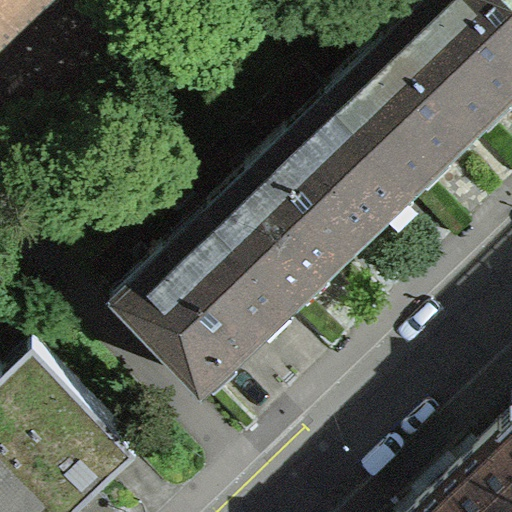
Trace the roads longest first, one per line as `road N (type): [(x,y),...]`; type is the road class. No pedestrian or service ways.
road 1 (unknown): [(0,209),(275,497)]
road 2 (residential): [(511,273),(259,511)]
